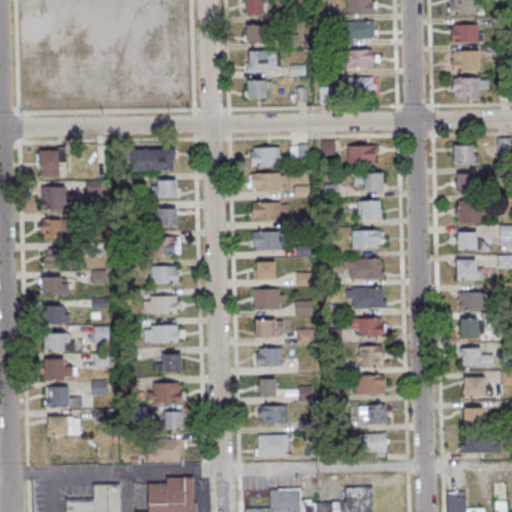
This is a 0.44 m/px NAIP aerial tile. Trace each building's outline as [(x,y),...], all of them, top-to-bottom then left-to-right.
[(245,0),(245,15),(264,15),(263,0),(245,0)] [(346,0),(347,14),(374,14),(373,0),(346,0)] [(449,0),(449,14),(476,14),(476,0),(449,0)] [(346,21),(346,38),(375,38),(375,21),(346,21)] [(482,41),(482,24),(449,24),(449,41),(482,41)] [(263,25),(246,25),(246,42),(263,42),(263,25)] [(507,46),(492,46),(492,56),(507,56),(507,46)] [(347,50),(347,67),(377,67),(377,50),(347,50)] [(479,50),(448,50),(448,70),(479,70),(479,50)] [(276,51),(247,51),(247,70),(276,70),(276,51)] [(290,75),(306,75),(306,65),(290,65),(290,75)] [(374,77),(347,77),(347,93),(374,93),(374,77)] [(479,97),(479,87),(489,87),(489,77),(451,77),(451,97),(479,97)] [(266,98),(266,80),(246,80),(246,98),(266,98)] [(333,101),(333,86),(319,86),(319,101),(333,101)] [(511,138),(498,138),(498,156),(511,156),(511,138)] [(322,154),(333,154),(333,140),(322,140),(322,154)] [(308,159),(308,144),(290,144),(290,159),(308,159)] [(347,163),(374,163),(374,145),(347,145),(347,163)] [(473,163),(473,145),(453,145),(453,163),(473,163)] [(279,155),(279,148),(250,148),(250,165),(287,165),(287,155),(279,155)] [(172,149),(133,149),(133,169),(172,169),(172,149)] [(40,154),(40,179),(60,179),(60,154),(40,154)] [(383,172),(354,172),(354,190),(383,190),(383,172)] [(251,191),(281,191),(281,182),(286,182),(286,174),(251,174),(251,191)] [(456,174),(456,192),(473,192),(473,174),(456,174)] [(176,197),(176,179),(157,179),(157,197),(176,197)] [(48,240),(70,238),(67,194),(45,196),(48,240)] [(380,200),(355,200),(355,218),(380,218),(380,200)] [(287,221),(287,202),(251,202),(251,221),(287,221)] [(456,202),(456,224),(481,224),(481,202),(456,202)] [(177,227),(177,208),(157,208),(157,227),(177,227)] [(511,226),(500,226),(500,236),(511,235),(511,226)] [(351,248),(380,248),(380,230),(351,230),(351,248)] [(276,231),(253,231),(253,250),(276,250),(276,231)] [(476,232),(455,232),(455,250),(476,250),(476,232)] [(155,255),(179,255),(179,236),(155,236),(155,255)] [(70,252),(42,252),(42,268),(70,268),(70,252)] [(511,268),(511,254),(496,255),(496,269),(511,268)] [(383,258),(346,258),(346,279),(383,279),(383,258)] [(456,260),(456,281),(479,281),(479,260),(456,260)] [(275,280),(275,261),(254,261),(254,280),(275,280)] [(177,266),(149,266),(149,283),(177,283),(177,266)] [(92,282),(105,282),(105,271),(92,271),(92,282)] [(297,273),(297,284),(310,284),(310,273),(297,273)] [(68,296),(68,278),(40,278),(40,296),(68,296)] [(384,287),(355,287),(355,307),(384,307),(384,287)] [(284,288),(254,288),(254,309),(284,309),(284,288)] [(458,292),(458,311),(486,311),(486,292),(458,292)] [(179,312),(179,296),(143,296),(143,312),(179,312)] [(93,300),(94,307),(105,306),(105,299),(93,300)] [(295,314),(312,314),(312,301),(295,301),(295,314)] [(64,324),(64,306),(42,306),(42,324),(64,324)] [(383,318),(353,318),(353,336),(383,336),(383,318)] [(254,337),(278,337),(278,319),(254,319),(254,337)] [(478,338),(478,319),(459,319),(459,338),(478,338)] [(182,341),(182,325),(149,325),(149,341),(182,341)] [(108,326),(94,326),(94,341),(108,341),(108,326)] [(297,344),(314,344),(314,329),(297,329),(297,344)] [(43,352),(70,352),(70,333),(43,333),(43,352)] [(383,367),(383,346),(356,346),(356,367),(383,367)] [(281,366),(281,348),(256,348),(256,366),(281,366)] [(461,348),(461,365),(492,365),(492,355),(481,355),(481,348),(461,348)] [(182,354),(157,354),(157,371),(182,371),(182,354)] [(72,366),(64,366),(64,358),(45,358),(45,379),(72,379),(72,366)] [(511,384),(511,371),(500,371),(500,384),(511,384)] [(384,375),(354,375),(354,393),(384,393),(384,375)] [(484,377),(462,377),(462,397),(491,397),(491,386),(484,386),(484,377)] [(275,378),(258,378),(258,396),(275,396),(275,378)] [(106,380),(92,380),(92,395),(106,395),(106,380)] [(151,382),(151,403),(180,403),(180,382),(151,382)] [(69,386),(45,386),(45,406),(83,406),(83,398),(69,398),(69,386)] [(300,401),(311,401),(311,388),(300,388),(300,401)] [(359,424),(386,424),(386,405),(359,405),(359,424)] [(287,424),(287,406),(259,406),(259,424),(287,424)] [(482,424),(482,407),(463,407),(463,424),(482,424)] [(184,412),(161,412),(161,429),(184,429),(184,412)] [(78,435),(78,417),(47,417),(47,435),(78,435)] [(386,452),(386,434),(363,434),(363,452),(386,452)] [(500,453),(500,434),(462,434),(462,453),(500,453)] [(257,435),(257,456),(288,456),(288,435),(257,435)] [(147,461),(185,461),(185,440),(147,440),(147,461)] [(65,500),(65,511),(195,511),(195,477),(166,478),(166,484),(147,484),(148,511),(128,511),(120,511),(120,484),(93,485),(93,499),(65,500)] [(373,511),(373,488),(344,488),(344,502),(301,502),(301,489),(270,490),(270,509),(243,509),(243,511),(373,511)] [(511,511),(466,511),(466,493),(448,493),(448,511),(511,511)]
